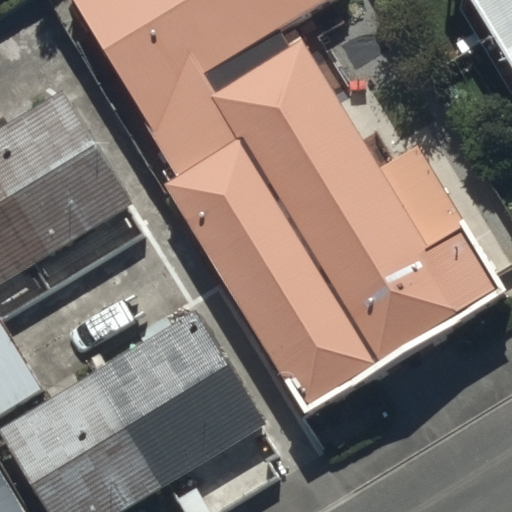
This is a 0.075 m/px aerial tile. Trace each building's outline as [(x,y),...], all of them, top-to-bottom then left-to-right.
[(0,0),(0,10),(16,0),(0,0)] [(350,0),(92,0),(70,14),(327,444),(511,333),(511,297),(427,155),(397,173),(317,41),(360,15),(350,0)] [(511,0),(465,0),(511,74),(511,0)] [(0,290),(136,205),(63,89),(0,128),(0,290)] [(199,308),(3,428),(54,511),(126,511),(270,423),(199,308)] [(0,416),(48,387),(6,319),(0,322),(0,416)] [(36,511),(0,456),(0,511),(36,511)]
